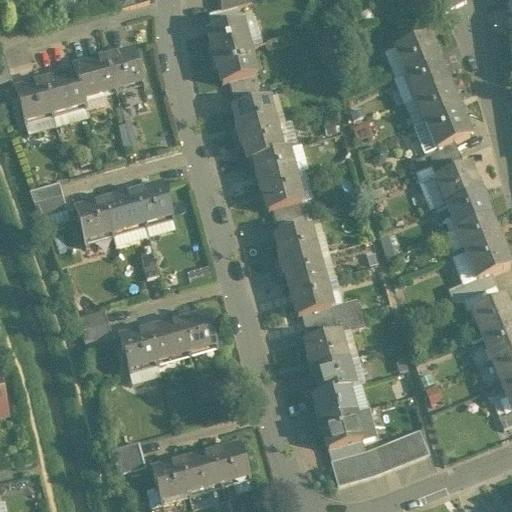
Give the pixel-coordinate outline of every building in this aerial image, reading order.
[(250,0),(219,0),(221,15),(237,11),(251,7),(250,0)] [(463,0),(436,0),(445,15),(466,4),(463,0)] [(237,11),(221,15),(208,18),(213,34),(241,26),(237,11)] [(213,34),(207,35),(214,61),(248,52),(241,26),(213,34)] [(421,28),(398,36),(404,49),(426,40),(421,28)] [(404,49),(395,53),(406,80),(439,66),(428,40),(426,40),(404,49)] [(248,52),(214,61),(222,89),(229,87),(256,80),(248,52)] [(133,54),(106,62),(115,96),(143,88),(133,54)] [(4,59),(0,60),(0,88),(12,85),(4,59)] [(106,62),(72,71),(74,77),(74,76),(82,105),(115,96),(106,62)] [(439,66),(406,80),(416,104),(448,90),(439,66)] [(74,77),(42,86),(51,120),(84,110),(82,105),(74,76),(74,77)] [(256,80),(229,87),(233,99),(257,93),(259,92),(256,80)] [(42,86),(14,93),(23,127),(51,120),(42,86)] [(448,90),(416,104),(426,128),(458,114),(448,90)] [(257,93),(233,99),(236,112),(260,105),(257,93)] [(236,112),(233,113),(240,141),(274,131),(266,104),(260,105),(236,112)] [(458,114),(426,128),(436,153),(437,154),(454,147),(469,141),(458,114)] [(122,157),(136,154),(129,123),(115,126),(122,157)] [(274,131),(240,141),(248,166),(253,165),(253,164),(281,156),(274,131)] [(454,147),(437,154),(436,153),(425,158),(431,171),(459,159),(454,147)] [(281,156),(253,164),(253,165),(260,189),(294,180),(287,154),(281,156)] [(465,172),(459,159),(431,171),(436,184),(465,172)] [(465,172),(436,184),(447,210),(479,197),(468,171),(465,172)] [(294,180),(260,189),(268,217),(272,216),(302,208),(294,180)] [(59,188),(29,196),(34,208),(63,200),(59,188)] [(163,189),(135,197),(144,231),(172,223),(163,189)] [(135,197),(102,206),(111,240),(144,231),(135,197)] [(479,197),(447,210),(457,234),(489,221),(479,197)] [(102,206),(74,214),(83,248),(111,240),(102,206)] [(302,208),(272,216),(275,229),(305,220),(302,208)] [(305,220),(275,229),(279,241),(309,233),(305,220)] [(489,221),(457,234),(466,258),(498,245),(489,221)] [(279,241),(275,242),(282,270),(316,261),(309,233),(279,241)] [(498,245),(466,258),(477,284),(477,285),(492,279),(510,272),(510,271),(509,271),(498,245)] [(152,259),(141,262),(147,285),(158,282),(152,259)] [(316,261),(282,270),(289,295),(323,285),(316,261)] [(188,284),(208,281),(207,271),(186,274),(188,284)] [(477,285),(477,284),(463,290),(463,289),(448,295),(453,308),(462,305),(496,291),(492,279),(477,285)] [(323,285),(289,295),(297,323),(301,322),(331,314),(331,312),(323,285)] [(496,291),(462,305),(468,318),(472,316),(471,316),(501,303),(496,291)] [(501,303),(471,316),(472,316),(482,342),(511,330),(511,321),(504,302),(501,303)] [(331,314),(301,322),(304,334),(360,319),(357,305),(331,312),(331,314)] [(104,316),(76,324),(80,337),(108,329),(104,316)] [(206,318),(179,326),(188,360),(216,352),(206,318)] [(360,319),(304,334),(308,347),(338,339),(338,340),(364,332),(360,319)] [(179,326),(146,335),(155,369),(188,360),(179,326)] [(108,329),(80,337),(85,349),(112,341),(108,329)] [(511,330),(482,342),(492,366),(511,358),(511,330)] [(146,335),(118,342),(128,376),(155,369),(146,335)] [(308,347),(304,348),(309,365),(307,366),(310,376),(345,367),(338,340),(338,339),(308,347)] [(511,358),(492,366),(502,390),(511,386),(511,358)] [(345,367),(310,376),(313,387),(315,387),(319,401),(347,393),(353,391),(345,367)] [(511,386),(502,390),(511,414),(511,386)] [(319,401),(314,402),(321,427),(354,418),(347,393),(319,401)] [(321,427),(320,428),(328,456),(362,446),(374,443),(366,415),(365,415),(354,418),(321,427)] [(511,417),(499,423),(504,433),(511,430),(511,417)] [(428,458),(419,435),(408,440),(417,462),(428,458)] [(408,440),(397,445),(406,467),(417,462),(408,440)] [(406,467),(397,445),(386,449),(395,471),(406,467)] [(362,446),(328,456),(331,467),(354,460),(365,458),(365,457),(362,446)] [(138,448),(111,455),(115,468),(142,460),(138,448)] [(386,449),(375,453),(384,476),(395,471),(386,449)] [(239,451),(212,458),(221,491),(248,483),(239,451)] [(365,457),(365,458),(373,480),(384,476),(375,453),(365,457)] [(212,458),(179,467),(188,500),(221,491),(212,458)] [(365,458),(354,460),(361,483),(373,480),(365,458)] [(142,460),(115,468),(118,481),(145,474),(142,460)] [(354,460),(343,464),(349,487),(361,483),(354,460)] [(331,467),(337,490),(349,487),(343,464),(331,467)] [(179,467),(151,475),(157,494),(146,497),(150,511),(161,511),(160,508),(188,500),(179,467)]
